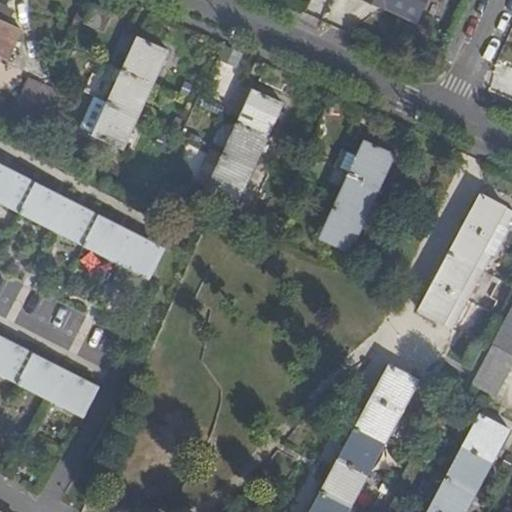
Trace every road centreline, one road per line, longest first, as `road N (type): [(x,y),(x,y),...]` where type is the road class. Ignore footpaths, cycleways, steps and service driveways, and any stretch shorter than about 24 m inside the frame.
road 1 (tertiary): [(195,0),(448,113)]
road 2 (residential): [(500,0),(448,113)]
